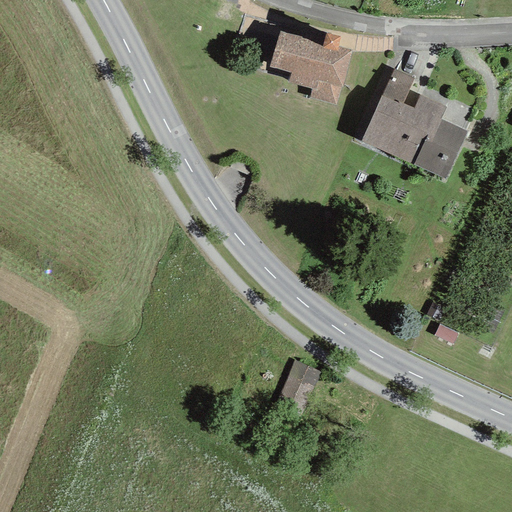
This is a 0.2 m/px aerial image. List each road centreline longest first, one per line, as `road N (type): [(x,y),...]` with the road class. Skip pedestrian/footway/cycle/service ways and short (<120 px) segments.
road 1 (tertiary): [(511,423),(413,377),(311,315),(260,267),(205,198),(100,0)]
road 2 (residential): [(260,0),(339,23),(416,33),(511,32)]
